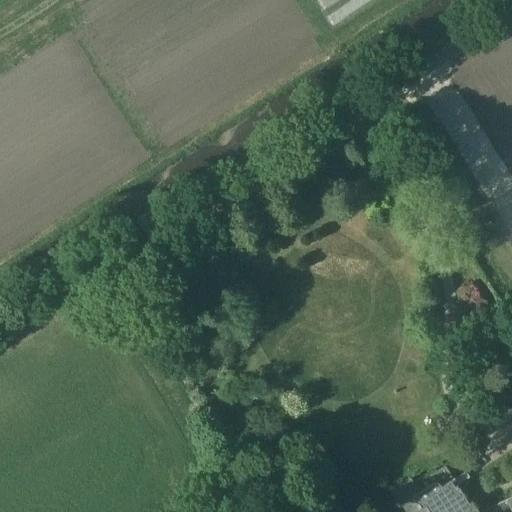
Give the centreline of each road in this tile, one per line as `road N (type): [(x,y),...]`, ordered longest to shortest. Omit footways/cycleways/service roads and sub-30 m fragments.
road 1 (unclassified): [(0,334),(511,11)]
road 2 (unknown): [(355,109),(436,261),(453,358),(505,435)]
